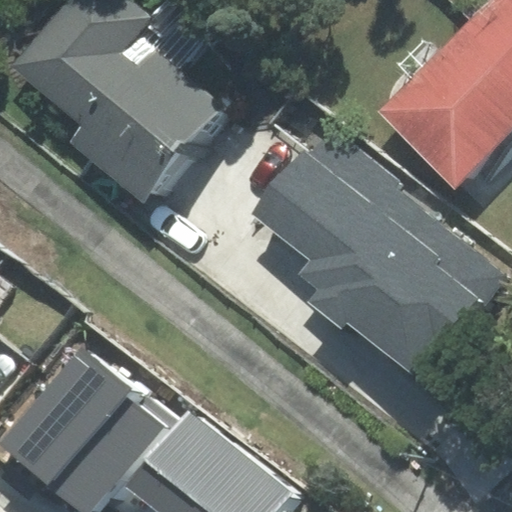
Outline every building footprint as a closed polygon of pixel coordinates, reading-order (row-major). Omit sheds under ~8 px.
[(86,123),(71,141),(148,203),(229,103),(187,69),(214,35),(171,0),(165,0),(150,18),(127,0),(71,0),(17,66),(86,123)] [(511,0),(493,0),(475,18),(511,53),(511,0)] [(511,53),(475,18),(385,111),(460,183),(511,129),(511,53)] [(417,370),(497,274),(391,186),(395,181),(333,130),(313,154),(305,147),(253,210),(312,259),(300,273),(319,289),(310,300),(341,325),(349,315),(417,370)] [(3,442),(89,511),(93,511),(171,416),(83,345),(3,442)] [(270,511),(287,493),(195,419),(137,490),(164,511),(270,511)]
